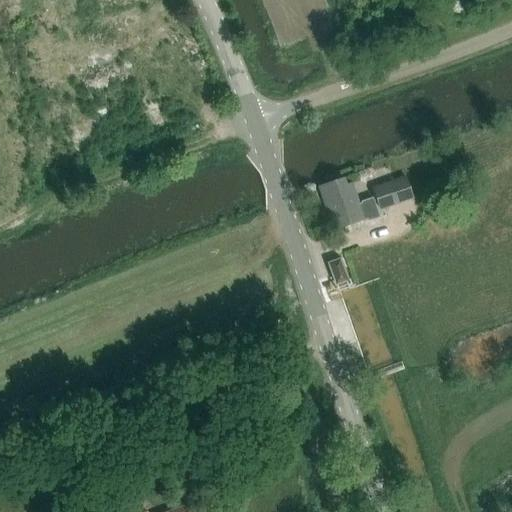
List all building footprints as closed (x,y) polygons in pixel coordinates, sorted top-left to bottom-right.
[(10,25),(18,44),(51,31),(43,12),(10,25)] [(25,61),(37,100),(76,89),(65,50),(25,61)] [(78,71),(102,150),(169,130),(156,87),(130,95),(119,58),(78,71)] [(412,199),(404,176),(370,188),(377,211),(412,199)] [(319,187),(333,230),(367,219),(368,221),(379,217),(373,198),(362,202),(362,204),(358,205),(349,177),(319,187)] [(347,281),(339,259),(325,263),(333,286),(347,281)]
